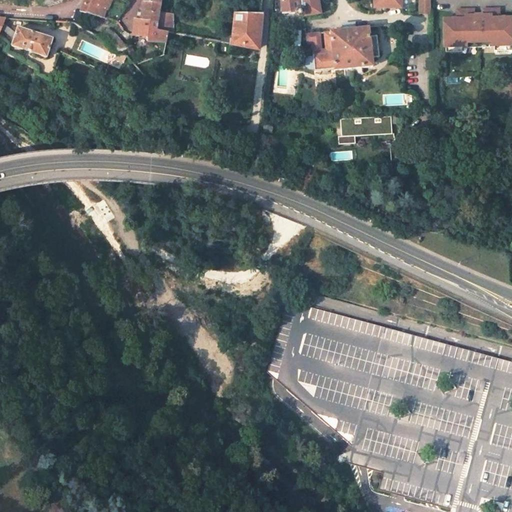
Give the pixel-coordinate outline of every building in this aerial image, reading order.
[(85,0),(81,11),(102,17),(105,9),(97,6),(99,0),(85,0)] [(105,18),(111,0),(99,0),(97,6),(105,9),(102,17),(105,18)] [(280,0),(282,12),(283,13),(295,12),(295,13),(299,16),(302,16),(302,14),(303,14),(303,16),(320,13),(318,0),(280,0)] [(419,0),(419,12),(431,12),(430,0),(419,0)] [(143,11),(142,20),(157,21),(159,12),(160,2),(144,2),(143,11)] [(457,19),(443,19),(444,30),(445,30),(445,36),(444,36),(444,47),(466,46),(466,42),(491,41),(491,45),(511,44),(511,34),(511,27),(511,17),(499,18),(498,9),(482,9),(482,15),(474,15),(473,10),(457,10),(457,19)] [(171,33),(173,14),(159,12),(157,21),(156,30),(168,32),(171,33)] [(231,43),(257,48),(261,13),(234,13),(233,18),(231,43)] [(0,30),(6,34),(8,28),(3,23),(5,18),(0,18),(0,30)] [(233,18),(224,18),(222,41),(231,43),(233,18)] [(137,29),(141,29),(140,35),(152,36),(155,36),(156,30),(157,21),(142,20),(138,20),(138,26),(137,29)] [(319,33),(306,34),(307,41),(309,40),(312,40),(312,43),(313,57),(308,57),(305,61),(306,67),(310,70),(334,69),(334,70),(372,66),(369,36),(368,28),(354,29),(344,30),(324,32),(326,51),(321,51),(319,33)] [(18,29),(13,46),(46,57),(51,39),(18,29)] [(131,46),(108,29),(99,36),(105,39),(113,52),(119,54),(130,49),(131,46)] [(155,36),(152,36),(152,41),(167,42),(168,32),(156,30),(155,36)] [(371,58),(379,57),(376,35),(369,36),(371,58)] [(399,116),(341,119),(342,136),(338,136),(339,145),(356,144),(356,136),(378,135),(379,142),(387,141),(387,144),(391,143),(391,141),(395,140),(395,133),(393,133),(392,123),(399,123),(399,116)] [(351,445),(346,463),(382,473),(378,490),(450,509),(449,511),(511,511),(511,361),(287,301),(267,373),(351,445)]
